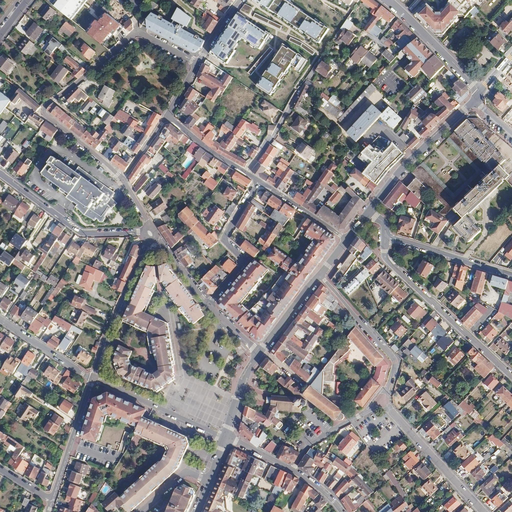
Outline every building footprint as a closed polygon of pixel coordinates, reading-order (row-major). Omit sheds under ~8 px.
[(87,0),(56,0),(53,5),(72,20),(87,0)] [(193,0),(193,1),(191,4),(198,9),(204,0),(193,0)] [(227,10),(234,2),(231,0),(220,0),(218,3),(221,5),(227,10)] [(333,0),(348,8),(354,0),(250,0),(318,46),(330,33),(280,0),(333,0)] [(382,6),(373,0),(360,0),(364,2),(373,9),(372,11),(371,13),(375,16),(368,25),(364,30),(369,33),(369,32),(373,27),(379,19),(375,15),(382,6)] [(452,0),(449,3),(450,4),(442,13),(437,13),(424,0),(412,13),(434,36),(443,36),(461,15),(461,12),(462,11),(466,11),(469,14),(470,13),(475,7),(477,5),(474,3),(474,0),(452,0)] [(158,5),(152,1),(146,10),(151,14),(154,9),(158,5)] [(102,9),(107,13),(110,9),(107,7),(109,3),(107,2),(105,4),(103,8),(102,9)] [(364,2),(362,4),(372,11),(373,9),(364,2)] [(250,13),(253,7),(245,3),(242,9),(250,13)] [(49,5),(40,15),(46,21),(51,15),(53,16),(56,12),(49,5)] [(396,17),(382,6),(375,15),(379,19),(380,20),(381,17),(388,22),(392,21),(396,17)] [(179,7),(174,17),(187,26),(192,16),(179,7)] [(475,7),(470,13),(474,16),(479,11),(475,7)] [(177,24),(175,22),(174,24),(168,20),(167,22),(165,21),(164,23),(163,22),(163,16),(163,14),(154,9),(151,14),(146,21),(145,22),(149,25),(147,28),(152,31),(153,28),(157,30),(155,32),(187,48),(191,47),(194,49),(192,51),(194,52),(195,51),(197,50),(199,48),(200,46),(201,43),(200,40),(199,37),(196,37),(195,37),(193,36),(194,34),(189,32),(187,31),(183,27),(177,24)] [(260,49),(270,34),(239,12),(210,53),(227,65),(236,51),(232,48),(241,35),(260,49)] [(120,23),(107,13),(100,21),(96,20),(87,31),(102,45),(115,30),(117,32),(122,25),(120,23)] [(211,33),(218,22),(213,19),(212,18),(211,17),(209,16),(206,15),(204,18),(208,21),(203,29),(211,33)] [(187,26),(174,17),(173,19),(176,20),(184,24),(187,26)] [(496,28),(506,37),(511,30),(511,18),(511,19),(511,20),(509,24),(507,22),(505,23),(504,23),(500,27),(498,26),(496,28)] [(122,25),(130,32),(133,29),(131,19),(124,24),(121,22),(120,23),(122,25)] [(344,23),(352,28),(355,24),(347,19),(344,23)] [(399,19),(394,24),(399,28),(403,24),(399,19)] [(70,37),(75,30),(66,22),(60,29),(70,37)] [(35,40),(43,30),(35,23),(26,34),(35,40)] [(344,23),(333,40),(335,41),(345,27),(350,30),(352,28),(344,23)] [(398,35),(401,38),(403,37),(405,35),(406,36),(410,31),(403,24),(399,28),(397,30),(396,31),(399,34),(398,35)] [(463,41),(471,33),(464,26),(456,34),(463,41)] [(376,38),(381,32),(373,27),(369,32),(376,38)] [(339,38),(349,45),(355,36),(345,29),(339,38)] [(398,41),(397,41),(401,45),(400,46),(403,50),(408,46),(410,45),(413,42),(417,38),(410,31),(406,36),(405,35),(403,37),(401,38),(399,40),(398,41)] [(495,39),(494,37),(492,39),(494,40),(491,43),(498,50),(506,42),(499,35),(495,39)] [(26,55),(35,44),(26,38),(18,49),(26,55)] [(400,53),(397,56),(400,60),(406,54),(414,62),(407,68),(414,76),(434,55),(417,38),(413,42),(410,45),(407,47),(400,53)] [(392,43),(388,39),(384,44),(389,48),(394,44),(392,43)] [(84,51),(92,57),(95,52),(85,44),(83,47),(85,48),(83,50),(84,51)] [(307,61),(283,45),(255,87),(271,97),(291,67),(300,72),(307,61)] [(362,61),(369,52),(360,45),(350,57),(359,64),(362,61)] [(386,50),(382,54),(389,60),(378,72),(380,74),(395,58),(386,50)] [(92,57),(84,51),(82,54),(89,60),(92,57)] [(52,58),(54,60),(56,61),(59,57),(53,52),(52,54),(50,56),(51,57),(52,58)] [(369,52),(362,61),(370,68),(377,59),(369,52)] [(15,63),(4,55),(0,59),(0,67),(7,73),(15,63)] [(206,60),(211,64),(220,70),(227,74),(230,76),(231,74),(217,65),(219,61),(209,55),(206,60)] [(434,55),(414,76),(415,76),(420,71),(422,69),(424,68),(427,71),(425,73),(431,80),(445,66),(434,55)] [(86,70),(68,56),(65,61),(72,66),(71,68),(75,71),(73,74),(78,79),(87,71),(86,70)] [(321,57),(305,79),(309,82),(316,70),(322,62),(324,59),(321,57)] [(203,64),(197,77),(203,81),(206,74),(207,75),(208,75),(211,68),(209,67),(211,64),(206,60),(204,64),(203,64)] [(316,70),(332,81),(335,76),(330,72),(333,69),(322,62),(316,70)] [(51,77),(58,84),(68,70),(61,65),(51,77)] [(469,90),(449,70),(443,75),(447,79),(448,77),(455,84),(453,85),(455,87),(453,88),(457,92),(453,96),(460,103),(468,95),(469,90)] [(221,91),(224,93),(233,78),(230,76),(227,74),(222,83),(215,79),(208,75),(207,75),(205,81),(211,85),(216,88),(213,93),(211,92),(207,98),(214,103),(218,96),(221,91)] [(313,85),(309,82),(305,79),(303,82),(305,83),(309,87),(311,88),(313,85)] [(0,85),(2,83),(0,81),(0,112),(1,113),(11,100),(0,91),(0,85)] [(305,83),(292,108),(297,111),(297,110),(305,116),(307,112),(301,107),(299,106),(302,102),(309,87),(305,83)] [(377,89),(372,84),(338,120),(343,125),(377,89)] [(36,93),(38,95),(46,87),(44,85),(39,89),(39,90),(36,93)] [(407,96),(418,86),(416,85),(405,95),(407,96)] [(425,97),(428,95),(419,85),(418,86),(407,96),(411,100),(415,103),(416,105),(419,102),(418,101),(424,96),(425,97)] [(69,99),(68,99),(72,102),(75,99),(75,98),(82,90),(77,86),(67,96),(69,99)] [(115,91),(105,86),(99,98),(100,98),(99,100),(107,104),(108,103),(109,103),(115,91)] [(185,96),(187,98),(192,101),(192,100),(195,102),(197,98),(197,97),(200,93),(190,87),(185,96)] [(75,98),(75,99),(79,102),(82,98),(85,101),(89,97),(82,90),(75,98)] [(329,92),(325,90),(320,96),(323,98),(326,100),(328,101),(330,99),(330,98),(331,96),(327,94),(329,92)] [(41,106),(22,91),(18,96),(37,111),(41,106)] [(443,96),(440,98),(439,99),(450,111),(451,112),(459,104),(456,101),(454,102),(453,101),(450,104),(448,101),(450,97),(445,92),(442,95),(443,96)] [(509,101),(500,92),(496,97),(497,98),(493,103),(503,111),(508,106),(506,105),(509,101)] [(436,93),(431,98),(435,102),(439,99),(440,98),(436,93)] [(187,98),(181,108),(184,111),(187,107),(195,113),(199,107),(192,101),(187,98)] [(328,101),(328,102),(336,108),(338,105),(330,99),(328,101)] [(441,120),(450,111),(439,99),(435,102),(441,109),(439,111),(438,110),(434,113),(441,120)] [(132,114),(137,106),(127,100),(122,108),(132,114)] [(274,116),(279,109),(265,100),(262,105),(265,107),(264,109),(264,112),(271,117),(272,115),(274,116)] [(88,101),(81,109),(85,112),(90,106),(92,104),(88,101)] [(343,113),(336,108),(328,102),(324,107),(338,119),(343,113)] [(47,110),(52,114),(57,107),(53,103),(47,110)] [(90,112),(94,115),(97,111),(98,112),(102,108),(97,103),(93,108),(90,112)] [(418,117),(424,112),(419,107),(416,105),(415,103),(409,114),(418,122),(416,124),(418,126),(422,122),(418,117)] [(373,105),(347,133),(357,142),(380,117),(393,129),(403,119),(390,107),(383,114),(373,105)] [(55,117),(61,110),(57,107),(52,114),(55,117)] [(195,125),(198,121),(192,116),(194,113),(195,113),(187,107),(184,111),(181,108),(179,110),(188,117),(190,118),(186,122),(184,125),(190,130),(195,125)] [(64,112),(61,110),(55,117),(58,119),(60,116),(64,112)] [(126,124),(130,118),(119,112),(115,117),(126,124)] [(134,128),(134,129),(139,132),(143,134),(144,134),(145,135),(148,136),(161,116),(154,112),(147,125),(149,126),(146,130),(137,125),(138,123),(130,118),(126,124),(131,127),(134,128)] [(44,120),(32,113),(29,118),(40,126),(44,120)] [(110,124),(114,118),(115,117),(111,115),(108,113),(101,120),(108,125),(108,126),(109,124),(110,124)] [(434,113),(433,114),(423,123),(424,124),(431,131),(442,121),(441,120),(434,113)] [(511,117),(507,113),(502,119),(510,126),(511,123),(511,117)] [(63,123),(69,116),(66,114),(63,118),(60,121),(63,123)] [(73,119),(69,116),(63,123),(67,126),(73,119)] [(308,123),(300,117),(292,127),(300,133),(308,123)] [(412,120),(407,117),(401,127),(406,130),(412,120)] [(118,120),(114,118),(110,124),(113,126),(118,120)] [(76,122),(73,119),(67,126),(70,129),(76,122)] [(247,129),(253,132),(256,127),(243,119),(236,128),(233,132),(232,134),(239,138),(243,141),(244,140),(240,137),(247,129)] [(453,199),(421,164),(412,173),(417,178),(428,189),(436,198),(445,207),(438,214),(449,220),(456,225),(455,226),(469,242),(481,231),(466,215),(483,200),(511,172),(511,148),(509,145),(478,119),(468,119),(460,127),(449,137),(482,172),(453,199)] [(0,125),(0,131),(2,133),(8,124),(4,121),(0,125)] [(227,121),(224,125),(233,132),(236,128),(227,121)] [(46,122),(40,130),(48,135),(44,139),(49,143),(52,138),(57,133),(58,130),(46,122)] [(79,125),(76,122),(70,129),(74,132),(79,125)] [(131,127),(126,124),(121,132),(128,137),(134,129),(134,128),(131,127)] [(179,141),(184,135),(175,128),(171,124),(167,125),(165,129),(171,134),(166,141),(168,143),(171,139),(173,136),(178,140),(179,141)] [(207,135),(210,131),(214,127),(209,124),(206,128),(203,132),(207,135)] [(216,152),(221,155),(225,149),(224,149),(228,144),(225,143),(229,138),(232,134),(233,132),(224,125),(223,124),(221,130),(228,136),(221,147),(215,143),(211,148),(216,152)] [(431,131),(424,124),(420,127),(420,126),(416,130),(418,133),(419,133),(424,138),(431,131)] [(79,136),(84,128),(79,125),(74,132),(76,133),(79,136)] [(190,130),(202,141),(207,135),(203,132),(206,128),(202,125),(199,129),(195,125),(190,130)] [(261,131),(256,127),(253,132),(258,136),(261,131)] [(81,138),(87,131),(84,128),(79,136),(80,137),(81,138)] [(100,135),(92,146),(96,149),(109,133),(108,131),(105,129),(100,135)] [(165,141),(166,141),(171,134),(165,129),(162,133),(159,137),(163,140),(165,141)] [(85,141),(92,146),(100,135),(94,130),(91,134),(85,141)] [(81,138),(85,141),(91,134),(87,131),(81,138)] [(202,141),(211,148),(215,143),(213,141),(215,137),(215,135),(210,131),(207,135),(202,141)] [(117,138),(123,144),(126,139),(133,143),(129,148),(137,154),(142,146),(136,142),(130,138),(128,137),(121,132),(117,138)] [(138,141),(143,144),(148,136),(145,135),(144,134),(143,134),(138,141)] [(239,138),(232,134),(229,138),(235,143),(236,142),(239,138)] [(412,150),(421,141),(414,135),(410,139),(404,134),(400,138),(412,150)] [(163,140),(159,137),(159,136),(158,136),(150,148),(157,153),(163,145),(160,143),(162,141),(163,140)] [(117,138),(113,144),(119,148),(121,147),(126,151),(129,148),(123,144),(117,138)] [(221,155),(233,162),(236,155),(230,152),(235,143),(229,138),(225,143),(228,144),(224,149),(225,149),(221,155)] [(243,141),(239,138),(236,142),(242,146),(243,147),(245,143),(243,141)] [(100,153),(104,156),(110,148),(112,144),(110,143),(109,142),(100,153)] [(197,164),(207,152),(194,142),(188,149),(192,152),(191,153),(197,158),(185,174),(188,176),(193,171),(197,164)] [(314,149),(304,142),(303,143),(313,150),(314,149)] [(311,153),(313,150),(303,143),(300,147),(299,147),(297,149),(298,151),(297,152),(310,160),(313,155),(311,153)] [(110,148),(114,150),(117,153),(119,148),(113,144),(112,144),(110,148)] [(164,147),(179,159),(181,157),(166,145),(164,147)] [(268,149),(276,155),(279,150),(271,145),(268,149)] [(387,163),(393,168),(402,159),(390,146),(382,154),(389,161),(387,163)] [(12,163),(19,154),(11,148),(9,150),(8,149),(5,153),(7,154),(4,157),(12,163)] [(254,158),(258,151),(253,148),(249,156),(254,158)] [(268,149),(266,153),(274,158),(276,155),(268,149)] [(351,165),(355,158),(358,155),(356,154),(350,149),(344,159),(347,161),(351,165)] [(367,149),(360,156),(363,159),(368,153),(367,153),(369,151),(367,149)] [(125,161),(120,168),(125,171),(133,159),(129,156),(128,156),(125,152),(124,152),(123,154),(126,160),(125,161)] [(207,152),(197,164),(201,167),(206,161),(210,164),(214,167),(219,161),(207,152)] [(266,153),(258,162),(267,168),(268,169),(269,167),(268,166),(274,158),(266,153)] [(150,158),(145,154),(140,161),(145,165),(146,164),(148,165),(151,161),(149,159),(150,158)] [(370,155),(365,160),(385,175),(390,171),(372,154),(371,156),(370,155)] [(116,155),(111,162),(120,168),(125,161),(116,155)] [(385,175),(365,160),(363,159),(360,156),(358,155),(355,158),(358,160),(367,166),(365,170),(370,174),(369,175),(380,183),(385,175)] [(96,219),(98,220),(98,221),(100,222),(103,222),(105,217),(107,212),(111,208),(112,208),(117,203),(111,198),(115,193),(77,166),(74,171),(59,160),(58,161),(56,160),(56,159),(53,157),(49,163),(50,164),(43,173),(80,201),(76,207),(76,208),(77,208),(84,215),(93,220),(95,221),(96,219)] [(239,157),(235,163),(245,168),(248,162),(239,157)] [(284,172),(288,167),(289,164),(282,158),(276,165),(277,166),(277,167),(280,169),(284,172)] [(4,159),(0,164),(0,165),(5,168),(9,162),(4,159)] [(24,164),(21,161),(14,170),(22,175),(28,167),(26,165),(27,164),(29,166),(32,162),(28,159),(24,164)] [(145,165),(140,161),(135,170),(128,178),(129,179),(132,185),(136,180),(135,179),(139,174),(140,175),(144,169),(143,168),(145,165)] [(251,172),(260,177),(263,173),(267,168),(258,162),(251,172)] [(229,167),(222,163),(218,170),(224,175),(229,167)] [(162,166),(160,168),(166,174),(168,172),(162,166)] [(288,167),(284,172),(281,177),(280,179),(286,183),(291,176),(294,171),(288,167)] [(328,168),(324,174),(318,182),(325,186),(333,173),(328,168)] [(281,177),(284,172),(280,169),(276,174),(277,175),(281,177)] [(372,192),(378,185),(359,170),(359,171),(356,169),(351,175),(372,192)] [(207,181),(210,177),(211,175),(207,171),(202,177),(204,179),(207,181)] [(294,171),(291,176),(298,180),(301,175),(294,171)] [(251,181),(236,172),(232,178),(248,188),(251,181)] [(147,174),(134,188),(136,193),(140,188),(145,183),(150,176),(147,174)] [(266,181),(275,187),(280,179),(281,177),(277,175),(274,180),(270,177),(266,181)] [(219,183),(210,177),(207,181),(204,184),(213,191),(219,183)] [(417,178),(408,188),(419,199),(428,189),(417,178)] [(286,183),(280,179),(275,187),(281,191),(286,183)] [(307,179),(305,182),(314,188),(316,185),(307,179)] [(153,199),(163,188),(157,182),(147,194),(153,199)] [(310,194),(307,199),(303,206),(317,215),(321,209),(313,204),(325,188),(326,187),(325,186),(318,182),(316,185),(314,188),(310,194)] [(408,188),(402,183),(392,196),(385,204),(396,213),(405,200),(415,208),(421,201),(419,199),(408,188)] [(237,192),(229,187),(224,196),(232,200),(237,192)] [(361,208),(365,202),(353,192),(349,187),(346,190),(354,198),(341,216),(343,218),(342,219),(336,215),(336,214),(324,206),(321,209),(317,215),(336,228),(339,230),(342,230),(345,229),(350,223),(351,220),(352,220),(356,214),(361,208)] [(336,191),(334,194),(327,203),(328,204),(329,204),(333,207),(341,195),(336,191)] [(267,204),(273,195),(267,192),(266,193),(263,197),(261,201),(262,202),(263,200),(267,204)] [(307,199),(303,196),(298,193),(294,200),(303,206),(307,199)] [(19,201),(9,195),(4,204),(13,210),(19,201)] [(267,204),(280,212),(286,204),(273,195),(267,204)] [(167,207),(161,198),(152,205),(158,213),(167,207)] [(253,199),(251,203),(258,208),(262,211),(265,207),(253,199)] [(22,202),(14,214),(17,216),(18,215),(22,217),(25,213),(26,214),(30,207),(22,202)] [(230,205),(226,213),(230,216),(237,205),(233,202),(231,206),(230,205)] [(251,203),(244,214),(250,218),(254,212),(255,212),(258,208),(251,203)] [(287,222),(296,211),(286,204),(280,212),(281,213),(276,221),(283,226),(286,221),(287,222)] [(187,207),(181,213),(179,214),(192,228),(199,221),(194,215),(194,214),(187,207)] [(213,225),(216,221),(221,214),(213,209),(206,220),(213,225)] [(449,220),(438,214),(432,210),(426,218),(435,224),(431,229),(439,235),(449,220)] [(42,218),(35,213),(29,223),(36,227),(42,218)] [(244,214),(236,227),(242,231),(250,218),(244,214)] [(167,215),(162,218),(165,223),(171,220),(167,215)] [(397,230),(398,230),(411,234),(410,235),(411,235),(410,238),(415,239),(419,226),(414,224),(415,220),(401,216),(399,223),(397,230)] [(335,236),(308,219),(302,229),(308,233),(305,236),(313,241),(304,255),(306,257),(303,261),(300,259),(294,266),(276,254),(269,263),(283,274),(268,294),(267,293),(265,296),(264,297),(265,298),(262,302),(260,301),(253,307),(249,310),(241,303),(269,270),(259,263),(258,263),(254,260),(220,300),(220,303),(220,306),(227,313),(246,330),(257,341),(260,341),(262,341),(273,325),(282,313),(290,303),(295,295),(305,282),(308,278),(309,276),(311,275),(312,273),(322,259),(326,254),(332,245),(335,242),(335,236)] [(194,230),(211,248),(218,242),(217,240),(212,235),(211,235),(199,221),(192,228),(190,230),(192,232),(194,230)] [(276,236),(279,233),(283,226),(276,221),(269,231),(276,236)] [(65,227),(59,223),(54,231),(50,228),(49,230),(59,237),(62,232),(65,227)] [(165,225),(158,228),(167,240),(172,234),(165,225)] [(453,233),(448,230),(444,236),(448,239),(453,233)] [(172,248),(179,241),(178,241),(184,235),(180,231),(174,237),(172,234),(167,240),(172,248)] [(276,236),(269,231),(261,244),(264,246),(268,249),(276,236)] [(58,238),(58,239),(61,241),(60,242),(65,246),(70,237),(62,232),(59,237),(58,238)] [(27,240),(17,233),(10,243),(21,250),(27,240)] [(50,242),(49,241),(47,241),(43,248),(40,246),(38,249),(43,253),(47,255),(50,251),(55,243),(58,239),(58,238),(54,235),(50,242)] [(290,235),(286,242),(290,246),(295,239),(290,235)] [(356,239),(348,250),(352,254),(353,255),(358,249),(361,252),(363,249),(366,245),(358,236),(356,239)] [(242,238),(237,244),(241,247),(245,241),(242,238)] [(241,247),(254,257),(259,251),(246,240),(245,241),(241,247)] [(71,255),(75,258),(77,255),(82,248),(74,242),(68,251),(71,253),(72,253),(71,255)] [(85,242),(82,247),(82,248),(77,255),(74,259),(79,261),(84,252),(92,257),(97,248),(85,242)] [(60,246),(55,243),(50,251),(54,254),(60,246)] [(113,266),(119,255),(115,253),(117,249),(109,245),(103,256),(112,261),(109,266),(110,266),(108,271),(111,272),(113,266)] [(140,249),(138,246),(138,245),(135,246),(129,257),(128,256),(125,262),(127,263),(119,279),(126,282),(139,254),(140,249)] [(183,249),(182,247),(175,252),(181,261),(186,268),(193,262),(185,252),(188,250),(186,247),(183,249)] [(22,248),(17,256),(15,258),(20,262),(22,258),(29,262),(34,256),(22,248)] [(365,260),(373,252),(369,248),(365,252),(361,256),(365,260)] [(6,249),(5,251),(15,258),(17,256),(6,249)] [(15,258),(5,251),(3,254),(2,255),(0,258),(10,266),(12,263),(13,262),(15,258)] [(47,255),(43,253),(41,256),(42,256),(33,271),(36,273),(36,272),(37,270),(47,255)] [(341,267),(340,269),(332,279),(338,284),(357,258),(353,255),(352,254),(351,254),(343,264),(341,267)] [(13,262),(12,263),(23,270),(25,266),(20,262),(15,258),(13,262)] [(223,267),(230,273),(236,265),(229,259),(223,267)] [(103,263),(97,260),(93,266),(99,269),(103,263)] [(366,267),(373,274),(380,267),(373,260),(366,267)] [(432,269),(434,266),(424,260),(417,272),(426,278),(432,269)] [(162,266),(159,266),(161,283),(163,283),(167,289),(166,289),(171,295),(169,296),(180,310),(192,301),(193,300),(165,264),(162,266)] [(462,266),(457,264),(452,277),(449,284),(456,286),(457,283),(462,266)] [(104,272),(87,265),(86,269),(95,273),(102,276),(103,275),(104,273),(104,272)] [(214,267),(198,283),(203,289),(207,294),(210,294),(213,294),(218,287),(210,280),(217,273),(221,276),(220,277),(224,281),(228,275),(216,265),(214,267)] [(151,267),(149,266),(130,306),(143,312),(146,305),(149,306),(153,297),(151,296),(154,290),(153,290),(156,284),(157,283),(156,267),(153,267),(151,267)] [(468,268),(462,266),(457,283),(463,285),(468,268)] [(349,295),(366,279),(370,274),(364,269),(357,276),(344,289),(349,295)] [(398,286),(399,284),(384,270),(376,279),(380,283),(378,285),(390,295),(391,294),(398,286)] [(95,275),(85,271),(80,285),(86,287),(85,289),(89,291),(95,275)] [(478,299),(480,299),(482,294),(488,274),(478,271),(471,291),(478,293),(477,296),(479,297),(478,299)] [(70,279),(64,276),(60,281),(71,287),(73,284),(68,282),(70,279)] [(491,285),(506,289),(509,280),(494,276),(491,285)] [(115,282),(113,288),(121,292),(126,282),(119,279),(118,283),(115,282)] [(444,283),(438,279),(434,286),(440,289),(444,283)] [(511,281),(509,280),(506,289),(502,302),(506,303),(510,291),(511,291),(511,281)] [(0,281),(0,297),(1,299),(9,287),(0,281)] [(332,311),(338,304),(338,302),(331,292),(327,289),(321,284),(319,287),(316,292),(314,294),(320,299),(321,304),(328,308),(332,311)] [(56,287),(53,285),(41,303),(44,305),(51,295),(53,291),(56,287)] [(398,286),(391,294),(400,302),(406,296),(403,293),(405,292),(398,286)] [(456,308),(464,299),(455,291),(447,299),(456,308)] [(306,305),(323,317),(328,308),(321,304),(320,299),(314,294),(306,305)] [(69,303),(73,305),(81,308),(84,300),(76,296),(74,300),(71,299),(69,303)] [(4,297),(0,304),(0,305),(7,310),(12,302),(4,297)] [(87,301),(84,300),(81,308),(80,309),(88,313),(90,309),(84,306),(87,301)] [(183,314),(196,305),(192,301),(180,310),(183,314)] [(505,315),(511,318),(511,305),(506,303),(502,302),(499,311),(501,313),(505,315)] [(407,311),(415,318),(419,314),(423,309),(415,303),(407,311)] [(475,306),(474,306),(461,321),(470,329),(488,309),(478,303),(475,306)] [(25,307),(21,304),(19,307),(16,306),(11,313),(19,318),(25,307)] [(341,307),(338,304),(332,311),(343,319),(346,313),(341,307)] [(196,305),(183,314),(186,318),(188,317),(190,320),(201,312),(200,311),(201,310),(196,305)] [(340,336),(344,331),(323,317),(306,305),(302,310),(299,314),(305,319),(308,315),(321,325),(323,322),(335,331),(335,332),(340,336)] [(143,312),(130,306),(125,319),(137,325),(136,327),(147,332),(149,333),(151,347),(172,343),(169,329),(168,326),(167,325),(166,323),(154,317),(143,312)] [(28,307),(22,317),(32,324),(35,319),(39,314),(28,307)] [(486,323),(496,312),(490,307),(480,318),(486,323)] [(88,314),(79,309),(73,321),(82,326),(84,323),(85,323),(86,320),(86,319),(88,314)] [(494,317),(492,319),(496,322),(499,318),(500,320),(505,315),(501,313),(499,311),(494,317)] [(190,320),(193,324),(204,316),(201,312),(190,320)] [(321,339),(326,333),(318,327),(316,329),(304,321),(305,319),(299,314),(298,316),(295,319),(312,332),(319,337),(321,339)] [(402,317),(408,323),(411,320),(405,314),(402,317)] [(43,324),(35,319),(32,324),(29,328),(37,333),(41,328),(46,331),(53,320),(54,318),(49,315),(43,324)] [(54,318),(53,320),(60,324),(60,325),(65,328),(69,331),(70,329),(73,325),(56,316),(54,318)] [(438,324),(429,316),(422,323),(427,328),(424,331),(428,334),(438,324)] [(295,333),(306,340),(312,332),(295,319),(291,324),(287,330),(285,333),(283,335),(301,347),(303,343),(294,336),(295,333)] [(400,337),(407,330),(397,321),(390,328),(400,337)] [(438,324),(431,331),(440,340),(446,333),(447,332),(438,324)] [(492,340),(498,333),(489,324),(483,332),(492,340)] [(324,372),(324,381),(334,382),(335,375),(333,375),(334,366),(335,365),(334,364),(353,349),(350,346),(352,344),(349,342),(351,340),(375,366),(377,367),(375,376),(372,379),(372,378),(364,388),(363,387),(361,389),(363,390),(354,401),(363,407),(375,392),(384,380),(388,364),(383,359),(384,358),(356,327),(350,335),(337,351),(322,371),(324,372)] [(319,337),(312,332),(306,340),(303,343),(301,347),(308,352),(313,344),(319,337)] [(449,336),(446,333),(440,340),(437,343),(446,351),(454,342),(449,337),(449,336)] [(308,352),(301,347),(283,335),(276,344),(274,347),(287,359),(290,354),(291,355),(293,352),(295,353),(297,355),(303,359),(304,360),(305,359),(309,362),(313,356),(308,352)] [(64,339),(60,345),(66,349),(72,340),(66,336),(64,339)] [(15,342),(7,337),(1,347),(9,352),(15,342)] [(52,337),(47,344),(56,350),(60,345),(57,343),(53,341),(55,339),(52,337)] [(427,356),(408,338),(403,344),(409,349),(410,348),(411,350),(410,351),(417,358),(419,355),(424,360),(427,356)] [(511,347),(502,338),(497,344),(504,350),(503,351),(506,355),(511,348),(511,347)] [(173,365),(175,364),(174,357),(172,343),(151,347),(153,354),(161,353),(162,358),(156,359),(157,362),(159,361),(160,367),(173,365)] [(23,347),(18,344),(10,356),(14,359),(19,352),(22,355),(24,351),(21,349),(23,347)] [(396,352),(399,348),(395,344),(391,347),(396,352)] [(80,346),(75,353),(79,355),(83,350),(84,348),(80,346)] [(116,352),(129,358),(131,354),(132,352),(119,346),(116,352)] [(219,355),(226,358),(230,350),(222,347),(219,355)] [(283,363),(283,362),(287,359),(274,347),(272,350),(270,352),(278,358),(283,363)] [(482,355),(473,347),(469,352),(470,354),(472,356),(471,357),(476,362),(482,355)] [(455,361),(457,363),(465,355),(457,348),(447,358),(453,363),(455,361)] [(83,350),(79,355),(77,358),(85,363),(87,361),(88,362),(92,357),(83,350)] [(36,356),(28,351),(22,361),(28,366),(30,363),(30,364),(36,356)] [(124,376),(123,378),(145,388),(146,386),(153,389),(154,388),(156,389),(163,386),(154,374),(153,375),(145,371),(146,370),(139,366),(138,368),(131,365),(129,359),(129,358),(116,352),(115,356),(117,357),(115,360),(116,363),(115,364),(117,371),(119,371),(120,374),(124,376)] [(482,355),(476,362),(478,364),(479,366),(485,359),(482,355)] [(13,373),(21,362),(15,359),(14,361),(12,360),(13,359),(9,357),(3,367),(13,373)] [(264,361),(262,363),(271,368),(274,364),(266,357),(264,361)] [(295,359),(295,360),(289,367),(292,370),(298,361),(295,359)] [(495,367),(485,359),(479,366),(488,374),(495,367)] [(292,370),(297,374),(301,367),(302,364),(300,362),(298,361),(292,370)] [(261,364),(260,366),(272,375),(275,371),(271,368),(262,363),(261,364)] [(312,371),(314,368),(312,367),(304,363),(303,364),(304,365),(302,368),(301,367),(297,374),(301,378),(306,382),(313,373),(312,371)] [(479,366),(478,364),(475,368),(485,378),(488,374),(479,366)] [(160,369),(159,370),(168,382),(169,381),(171,380),(174,378),(174,377),(175,377),(175,376),(174,372),(173,365),(160,367),(160,369)] [(31,369),(30,368),(28,367),(22,377),(25,379),(28,374),(31,369)] [(36,379),(40,373),(36,371),(32,368),(31,369),(28,374),(36,379)] [(46,375),(54,381),(59,373),(57,372),(58,371),(54,368),(53,369),(50,368),(46,375)] [(306,382),(311,385),(320,373),(314,368),(312,371),(313,373),(306,382)] [(159,370),(154,374),(163,386),(164,387),(168,384),(169,383),(168,382),(159,370)] [(303,395),(335,420),(337,419),(339,421),(342,420),(344,418),(344,414),(341,412),(342,411),(342,401),(339,401),(332,400),(332,403),(323,395),(324,381),(324,372),(322,371),(320,373),(311,385),(306,392),(303,395)] [(57,386),(63,377),(59,375),(60,374),(59,373),(54,381),(55,381),(54,384),(55,385),(57,386)] [(33,378),(28,375),(25,381),(29,383),(33,378)] [(491,390),(499,382),(492,375),(484,383),(491,390)] [(283,385),(287,389),(291,385),(294,381),(289,376),(285,380),(281,376),(277,380),(281,384),(283,385)] [(80,385),(69,377),(63,386),(74,393),(80,385)] [(438,388),(445,380),(443,379),(440,382),(433,377),(429,381),(438,388)] [(410,386),(400,395),(406,401),(420,388),(411,378),(407,382),(410,386)] [(410,386),(407,382),(406,383),(408,386),(399,394),(400,395),(410,386)] [(26,388),(21,385),(14,395),(19,398),(23,392),(26,388)] [(293,394),(303,395),(306,392),(299,386),(297,387),(295,387),(295,389),(291,385),(287,389),(293,394)] [(496,394),(507,404),(511,398),(511,393),(504,386),(496,394)] [(9,391),(4,388),(0,394),(0,395),(4,398),(9,391)] [(429,411),(437,403),(426,391),(419,398),(426,405),(424,406),(429,411)] [(143,416),(123,408),(126,401),(107,393),(94,400),(86,424),(87,425),(85,432),(84,431),(82,438),(97,443),(106,416),(108,414),(111,415),(111,414),(119,417),(119,418),(129,423),(129,422),(138,426),(137,426),(138,427),(143,416)] [(0,417),(2,419),(5,413),(12,403),(4,398),(0,395),(0,417)] [(68,396),(66,399),(78,407),(82,396),(78,395),(76,401),(68,396)] [(279,411),(295,412),(301,412),(301,408),(302,408),(302,407),(305,406),(306,405),(306,403),(306,402),(306,401),(305,400),(304,399),(295,398),(295,397),(272,396),(272,397),(267,397),(267,403),(271,403),(271,404),(266,416),(273,422),(280,429),(283,425),(283,423),(277,418),(278,416),(278,415),(279,415),(279,414),(278,413),(279,411)] [(74,405),(65,400),(60,408),(68,414),(74,405)] [(466,411),(459,406),(453,401),(452,400),(444,407),(450,413),(448,415),(452,419),(459,413),(461,415),(463,414),(466,411)] [(143,416),(145,410),(141,408),(126,401),(123,408),(143,416)] [(459,406),(466,411),(467,413),(469,414),(473,410),(471,408),(463,401),(459,406)] [(36,418),(40,412),(26,403),(18,416),(26,421),(30,417),(32,418),(33,416),(36,418)] [(243,415),(253,420),(254,417),(264,423),(268,427),(273,422),(266,416),(257,411),(246,406),(244,412),(243,415)] [(469,414),(475,419),(479,423),(480,423),(483,421),(478,417),(480,414),(474,409),(473,410),(469,414)] [(55,416),(52,420),(61,425),(64,419),(56,414),(55,416)] [(240,434),(250,442),(254,435),(259,438),(263,431),(258,427),(258,423),(253,420),(243,415),(242,419),(251,425),(250,426),(251,426),(249,428),(241,422),(239,429),(240,434)] [(143,437),(151,420),(145,418),(143,417),(143,416),(138,427),(137,428),(136,430),(135,433),(139,435),(143,437)] [(60,427),(60,426),(51,420),(45,429),(54,435),(57,430),(58,431),(59,431),(59,430),(60,430),(60,429),(60,428),(60,427)] [(186,437),(151,420),(143,437),(153,441),(155,437),(157,439),(156,442),(167,448),(171,447),(172,449),(168,451),(163,460),(162,461),(159,464),(157,462),(152,467),(154,470),(152,472),(149,470),(134,484),(136,486),(134,488),(132,486),(124,493),(137,506),(177,468),(189,444),(186,437)] [(428,425),(424,429),(434,440),(443,432),(439,428),(438,430),(435,427),(430,421),(427,424),(428,425)] [(444,431),(450,426),(448,424),(446,422),(440,427),(444,431)] [(453,429),(450,426),(444,431),(447,434),(453,429)] [(0,437),(3,439),(3,440),(5,442),(9,436),(0,430),(0,437)] [(459,442),(464,437),(459,432),(457,434),(454,430),(448,436),(449,437),(446,440),(451,446),(458,440),(459,442)] [(263,441),(268,436),(263,431),(259,438),(254,435),(250,442),(254,445),(255,444),(259,446),(263,441)] [(351,432),(349,435),(357,442),(359,439),(351,432)] [(504,444),(501,441),(493,434),(489,437),(496,445),(497,444),(501,447),(502,446),(504,444)] [(347,454),(357,442),(349,435),(348,435),(338,447),(347,454)] [(25,447),(9,436),(5,442),(5,443),(9,446),(9,447),(9,448),(16,453),(13,457),(12,456),(10,459),(9,462),(8,463),(12,466),(18,456),(19,457),(23,451),(25,447)] [(504,444),(510,448),(511,450),(511,449),(511,445),(503,438),(501,441),(504,444)] [(399,454),(407,447),(400,440),(393,447),(399,454)] [(272,452),(278,446),(271,441),(265,449),(272,452)] [(284,444),(277,456),(288,462),(296,460),(300,452),(284,444)] [(454,451),(457,455),(458,454),(461,457),(464,461),(472,453),(468,450),(462,444),(454,451)] [(367,446),(361,452),(365,456),(371,450),(367,446)] [(35,454),(25,447),(23,451),(27,453),(28,452),(32,454),(30,459),(32,460),(35,454)] [(314,459),(322,462),(325,457),(326,455),(317,452),(311,448),(306,455),(314,459)] [(226,463),(234,466),(237,467),(232,477),(238,479),(239,476),(240,473),(241,470),(248,455),(235,449),(231,450),(226,463)] [(410,469),(419,460),(411,451),(403,458),(406,462),(405,463),(410,469)] [(391,457),(387,453),(381,459),(385,462),(391,457)] [(260,460),(248,455),(241,470),(254,475),(257,476),(261,478),(265,469),(267,464),(260,460)] [(299,467),(312,476),(318,466),(320,467),(313,477),(317,479),(326,464),(322,462),(314,459),(306,455),(299,467)] [(479,463),(481,462),(476,457),(475,458),(474,456),(473,457),(472,456),(462,465),(468,472),(475,466),(476,467),(479,464),(479,463)] [(29,463),(19,457),(13,466),(23,472),(26,473),(30,464),(28,463),(29,463)] [(329,460),(325,457),(322,462),(326,464),(317,479),(323,484),(328,475),(327,474),(329,471),(332,466),(330,465),(332,461),(329,460)] [(350,466),(347,464),(343,462),(337,457),(333,463),(340,469),(345,473),(350,466)] [(46,461),(45,464),(47,465),(46,466),(51,469),(57,472),(58,469),(53,466),(46,461)] [(386,473),(388,471),(381,461),(379,462),(386,473)] [(77,462),(74,471),(83,474),(86,475),(89,466),(77,462)] [(424,480),(432,474),(423,463),(415,470),(424,480)] [(25,474),(38,481),(42,472),(40,470),(40,469),(36,467),(30,464),(26,473),(25,474)] [(233,467),(225,464),(220,475),(229,479),(234,468),(233,467)] [(358,476),(360,475),(353,469),(350,466),(345,473),(353,480),(358,475),(358,476)] [(44,467),(42,472),(38,481),(38,482),(48,486),(50,481),(46,479),(48,474),(49,474),(51,470),(44,467)] [(486,474),(485,473),(480,467),(472,474),(478,481),(483,477),(483,476),(486,474)] [(242,479),(250,482),(254,475),(241,470),(240,473),(243,474),(242,477),(239,476),(238,479),(241,480),(242,479)] [(281,470),(274,484),(276,485),(283,488),(289,474),(281,470)] [(398,483),(399,482),(398,481),(397,482),(390,470),(388,471),(386,473),(390,479),(395,486),(398,483)] [(74,471),(70,481),(80,484),(83,474),(74,471)] [(329,480),(326,485),(332,489),(342,476),(338,472),(331,481),(329,480)] [(416,477),(411,472),(405,478),(411,483),(416,477)] [(296,485),(299,479),(289,474),(283,488),(291,492),(295,484),(296,485)] [(491,477),(480,487),(489,496),(493,492),(492,490),(494,488),(494,487),(493,484),(498,479),(494,474),(491,477)] [(220,475),(216,485),(224,489),(229,479),(220,475)] [(353,480),(368,495),(369,495),(374,492),(358,476),(358,475),(353,480)] [(224,489),(229,492),(235,494),(240,483),(229,479),(224,489)] [(241,480),(240,483),(235,494),(247,500),(252,487),(249,486),(250,484),(250,482),(242,479),(241,480)] [(351,485),(348,482),(345,479),(338,487),(343,493),(351,485)] [(431,496),(438,489),(433,484),(433,483),(430,479),(422,486),(431,496)] [(102,481),(95,492),(99,493),(102,488),(106,482),(102,481)] [(81,487),(71,483),(70,488),(71,488),(69,492),(69,493),(78,496),(81,487)] [(178,487),(177,486),(167,511),(169,511),(184,511),(185,509),(187,510),(194,495),(192,489),(192,488),(183,483),(182,485),(178,487)] [(407,497),(398,483),(395,486),(395,487),(401,495),(404,499),(407,497)] [(313,489),(305,484),(301,491),(309,496),(312,498),(313,496),(316,498),(319,494),(316,492),(313,489)] [(216,485),(208,505),(217,508),(217,507),(222,509),(223,507),(224,500),(220,499),(224,489),(216,485)] [(276,485),(271,493),(279,496),(283,488),(276,485)] [(343,493),(338,487),(334,492),(339,497),(343,493)] [(89,502),(92,504),(99,493),(95,492),(95,491),(89,502)] [(303,505),(309,496),(301,491),(291,510),(294,511),(300,511),(301,511),(303,511),(306,507),(303,505)] [(120,497),(116,493),(102,504),(109,511),(116,506),(117,504),(120,507),(125,503),(120,497)] [(137,506),(124,493),(120,497),(125,503),(132,511),(137,506)] [(267,502),(274,506),(279,496),(271,493),(267,502)] [(495,493),(491,497),(493,499),(492,500),(499,507),(509,497),(505,493),(499,498),(495,493)] [(353,511),(359,507),(357,504),(354,506),(347,495),(341,500),(348,511),(353,511)] [(412,511),(413,511),(404,499),(401,495),(391,503),(394,506),(394,507),(397,511),(398,511),(404,508),(406,511),(412,511)] [(357,503),(357,504),(359,507),(363,504),(367,500),(365,498),(363,496),(358,499),(359,501),(357,503)] [(80,508),(82,501),(72,497),(70,505),(69,509),(71,510),(76,511),(77,511),(79,511),(81,509),(80,508)] [(318,502),(317,503),(316,504),(318,506),(314,511),(319,511),(328,503),(321,497),(317,501),(318,502)] [(451,511),(460,504),(454,497),(445,505),(451,511)] [(369,511),(375,511),(374,509),(376,508),(372,504),(369,500),(368,499),(367,500),(363,504),(369,511)] [(502,511),(511,511),(511,506),(508,503),(500,510),(502,511)]
